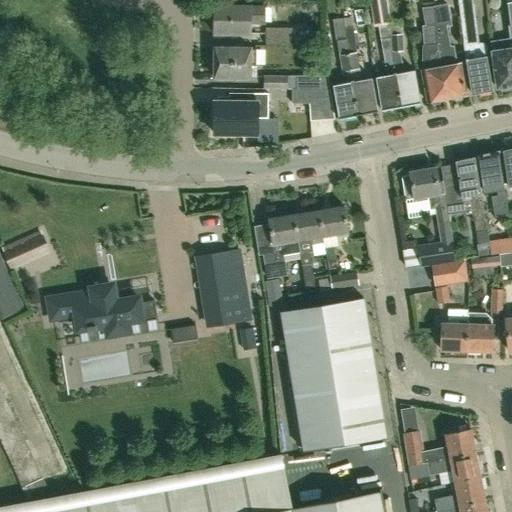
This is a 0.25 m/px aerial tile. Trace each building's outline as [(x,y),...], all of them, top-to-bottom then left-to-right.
[(387,0),(369,0),(374,26),(391,24),(387,0)] [(457,0),(461,24),(464,47),(463,47),(472,93),(492,89),(486,56),(487,54),(487,50),(486,47),(484,45),(482,44),(479,45),(474,5),(473,6),(472,0),(457,0)] [(511,38),(504,40),(491,42),(497,88),(500,88),(503,90),(510,89),(511,86),(511,85),(511,2),(505,3),(508,26),(511,26),(511,35),(511,38)] [(426,70),(422,70),(427,102),(447,99),(435,36),(434,27),(436,27),(434,8),(433,5),(423,6),(421,6),(425,26),(422,27),(426,70)] [(215,6),(215,33),(250,33),(250,22),(264,22),(265,7),(250,7),(215,6)] [(436,27),(434,27),(435,36),(447,99),(467,95),(461,63),(451,65),(451,64),(454,61),(452,48),(448,48),(446,38),(452,37),(446,6),(434,8),(436,27)] [(347,54),(344,19),(333,20),(335,33),(336,42),(338,42),(340,55),(339,55),(344,83),(332,85),(339,119),(358,115),(347,54)] [(344,19),(347,54),(358,115),(378,111),(371,78),(362,80),(356,52),(352,19),(344,19)] [(379,27),(382,47),(387,75),(376,77),(382,111),(402,107),(391,45),(390,36),(389,25),(379,27)] [(267,27),(267,45),(313,45),(323,45),(322,37),(313,37),(313,34),(294,34),(294,27),(267,27)] [(326,57),(331,56),(328,34),(322,35),(322,37),(323,45),(326,57)] [(402,35),(390,36),(391,45),(402,107),(421,103),(415,72),(414,70),(404,72),(402,60),(401,52),(404,52),(402,35)] [(256,65),(256,48),(215,48),(214,78),(250,78),(250,65),(256,65)] [(264,76),(264,89),(292,89),(297,89),(297,76),(264,76)] [(330,89),(309,89),(309,103),(310,121),(335,119),(331,97),(330,90),(330,89)] [(224,102),(214,102),(214,125),(214,134),(258,134),(258,118),(268,118),(268,93),(229,93),(229,96),(224,96),(224,102)] [(511,148),(503,151),(508,187),(511,186),(511,148)] [(495,219),(509,217),(499,152),(479,156),(485,193),(497,191),(498,196),(492,197),(495,219)] [(443,182),(445,194),(446,200),(447,204),(462,202),(462,198),(471,196),(473,209),(478,245),(479,245),(482,245),(489,244),(489,243),(475,157),(456,161),(459,180),(443,182)] [(447,204),(446,200),(445,194),(443,182),(443,181),(439,182),(437,167),(410,172),(410,175),(402,176),(405,196),(413,195),(413,200),(430,198),(431,209),(436,209),(438,223),(439,223),(442,242),(419,245),(422,265),(455,259),(450,222),(449,215),(447,204)] [(345,207),(319,211),(328,262),(336,261),(334,248),(338,247),(336,237),(350,234),(345,207)] [(300,255),(306,289),(315,287),(308,252),(313,251),(311,240),(323,238),(328,262),(319,211),(294,215),(300,255)] [(300,255),(294,215),(268,219),(273,246),(275,256),(265,258),(268,279),(287,276),(283,257),(300,255)] [(4,249),(12,267),(48,251),(40,232),(4,249)] [(511,239),(489,243),(489,244),(490,254),(499,253),(511,251),(511,239)] [(479,245),(478,245),(477,246),(479,256),(490,254),(489,244),(482,245),(479,245)] [(223,289),(204,292),(209,326),(251,319),(240,250),(217,254),(223,289)] [(472,268),(500,265),(499,256),(471,259),(472,268)] [(467,282),(466,272),(464,261),(431,266),(434,287),(467,282)] [(0,273),(0,285),(10,281),(6,271),(0,273)] [(356,273),(330,277),(332,290),(358,287),(356,273)] [(0,285),(0,296),(15,290),(10,281),(0,285)] [(269,302),(283,300),(279,281),(265,283),(269,302)] [(128,322),(157,317),(154,301),(140,303),(139,298),(116,302),(113,285),(92,288),(92,292),(49,299),(52,318),(58,317),(59,323),(77,320),(78,330),(88,328),(88,330),(97,329),(96,327),(106,325),(108,335),(130,332),(128,322)] [(438,304),(450,302),(447,287),(436,288),(438,304)] [(0,296),(0,306),(1,308),(19,300),(15,290),(0,296)] [(491,313),(502,313),(504,290),(493,290),(491,313)] [(386,438),(364,298),(281,311),(304,451),(386,438)] [(19,300),(1,308),(5,317),(23,309),(19,300)] [(468,311),(467,324),(466,350),(493,351),(494,318),(488,312),(468,311)] [(441,350),(466,350),(467,324),(441,323),(441,350)] [(4,394),(0,396),(0,407),(9,404),(4,394)] [(0,419),(13,413),(9,404),(0,407),(0,419)] [(13,413),(0,419),(0,430),(18,423),(13,413)] [(22,432),(18,423),(0,430),(0,437),(2,442),(22,432)] [(404,433),(411,466),(428,462),(476,453),(471,429),(446,434),(448,447),(423,452),(419,430),(404,433)] [(22,432),(2,442),(6,451),(26,442),(22,432)] [(31,451),(26,442),(6,451),(10,460),(31,451)] [(31,451),(10,460),(15,470),(35,461),(31,451)] [(455,482),(481,476),(476,453),(428,462),(431,475),(453,471),(455,482)] [(39,470),(35,461),(15,470),(19,479),(39,470)] [(19,479),(23,489),(44,480),(39,470),(19,479)] [(486,501),(481,476),(455,482),(457,494),(434,499),(437,511),(486,501)] [(49,491),(44,480),(23,489),(29,500),(49,491)] [(383,511),(380,491),(292,508),(272,511),(383,511)] [(411,511),(418,511),(417,500),(410,501),(411,511)] [(487,511),(486,501),(437,511),(435,511),(487,511)]
